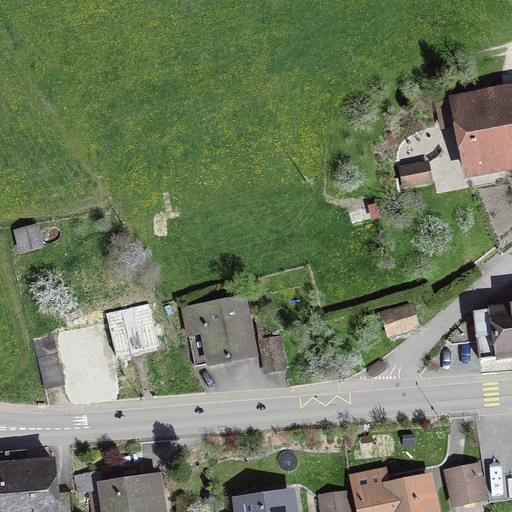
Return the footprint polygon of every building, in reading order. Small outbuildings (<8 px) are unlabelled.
[(511,91),(462,101),(480,183),(511,176),(511,91)] [(436,165),(405,171),(410,193),(440,188),(436,165)] [(24,235),(28,254),(52,249),(48,230),(24,235)] [(112,311),(127,369),(187,354),(173,297),(112,311)] [(215,339),(222,370),(272,358),(268,342),(258,300),(194,315),(200,343),(215,339)] [(423,307),(391,318),(400,344),(432,333),(423,307)] [(506,313),(478,318),(485,363),(511,359),(511,309),(506,311),(506,313)] [(272,358),(276,375),(290,372),(281,339),(268,342),(272,358)] [(41,359),(50,386),(65,381),(56,354),(41,359)] [(41,469),(44,511),(79,511),(76,466),(41,469)] [(453,474),(460,509),(496,502),(489,467),(453,474)] [(0,472),(0,511),(44,511),(41,469),(0,472)] [(397,472),(361,479),(368,511),(452,511),(445,477),(400,486),(397,472)] [(112,487),(115,511),(178,511),(174,479),(112,487)] [(247,504),(248,511),(310,511),(307,494),(247,504)] [(324,499),(325,511),(359,511),(357,495),(324,499)]
